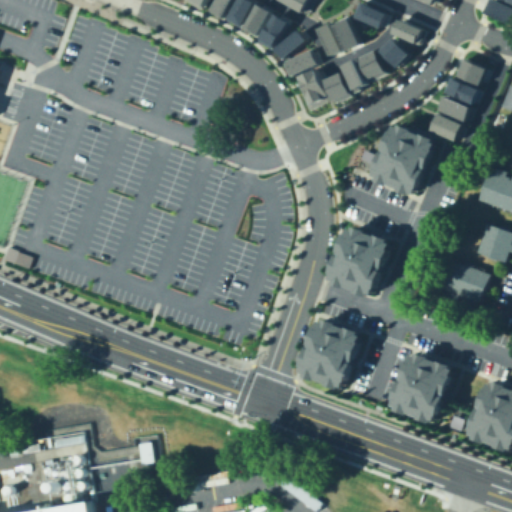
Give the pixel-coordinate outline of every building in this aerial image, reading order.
[(207,0),(203,8),(189,0),(207,0)] [(217,0),(235,0),(225,19),(211,11),(217,0)] [(239,0),(255,0),(257,1),(242,26),(229,18),(239,0)] [(320,0),(312,13),(289,0),(320,0)] [(355,15),(361,0),(389,12),(383,27),(355,15)] [(495,0),(500,0),(511,5),(511,20),(490,11),(495,0)] [(259,2),(273,10),(258,36),(245,28),(259,2)] [(278,12),(290,21),(272,48),(259,40),(278,12)] [(335,21),(349,14),(363,43),(349,50),(335,21)] [(394,31),(400,17),(427,30),(421,44),(394,31)] [(320,26),(331,21),(344,49),(333,54),(320,26)] [(301,29),(309,38),(284,59),(276,49),(301,29)] [(382,48),(396,36),(412,53),(399,66),(382,48)] [(285,62),(314,48),(321,62),(292,75),(285,62)] [(362,57),(377,49),(388,71),(372,79),(362,57)] [(344,64),(358,57),(371,85),(357,92),(344,64)] [(470,60),(493,70),(486,85),(463,75),(470,60)] [(300,76),(317,68),(332,99),(309,110),(301,92),(307,89),(300,76)] [(327,78),(343,71),(354,95),(337,102),(327,78)] [(459,80),(485,90),(480,104),(453,93),(459,80)] [(511,83),(510,83),(503,107),(511,109),(511,83)] [(452,97),(476,107),(470,120),(446,110),(452,97)] [(444,115),(469,125),(463,141),(437,131),(444,115)] [(419,192),(414,190),(413,192),(379,180),(379,177),(376,176),(378,170),(376,169),(393,128),(395,129),(398,124),(402,125),(403,122),(416,127),(415,130),(421,132),(422,131),(435,136),(435,139),(439,140),(419,192)] [(511,208),(481,197),(492,169),(492,168),(496,170),(497,166),(509,170),(507,174),(511,175),(511,208)] [(506,261),(481,252),(479,250),(489,221),(491,223),(511,230),(511,250),(510,250),(506,261)] [(375,293),(371,291),(370,294),(335,281),(336,279),(333,277),(335,272),(333,271),(348,231),(349,232),(352,226),(355,227),(356,224),(369,229),(369,230),(378,234),(378,232),(392,237),(391,240),(396,241),(375,293)] [(28,267),(32,255),(8,246),(4,257),(28,267)] [(478,306),(467,302),(469,297),(463,295),(460,302),(453,299),(456,291),(445,287),(455,259),(495,273),(485,302),(480,300),(478,306)] [(346,386),(341,385),(341,387),(306,374),(307,372),(303,371),(305,365),(303,364),(319,324),(320,325),(322,319),(326,320),(326,317),(339,322),(339,324),(349,327),(349,326),(362,331),(362,333),(366,335),(346,386)] [(439,418),(434,417),(433,419),(399,406),(400,404),(396,402),(398,397),(396,396),(411,356),(412,357),(415,351),(418,352),(419,349),(432,354),(432,355),(441,359),(442,357),(455,362),(455,365),(459,367),(439,418)] [(479,436),(477,435),(478,433),(474,431),(476,426),(474,425),(489,385),(490,386),(493,380),(497,381),(497,378),(510,383),(510,384),(511,384),(511,447),(511,448),(498,443),(479,436)] [(54,438),(83,433),(84,440),(56,445),(54,438)] [(151,440),(154,461),(143,463),(140,442),(151,440)] [(25,511),(6,511),(6,505),(35,500),(37,510),(25,511)] [(25,511),(37,510),(95,501),(96,511),(25,511)]
